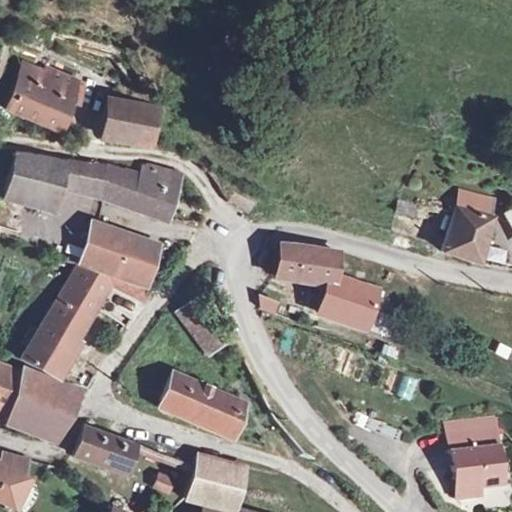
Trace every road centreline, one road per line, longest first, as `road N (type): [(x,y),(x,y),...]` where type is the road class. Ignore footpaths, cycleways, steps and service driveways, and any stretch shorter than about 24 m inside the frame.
road 1 (tertiary): [(242,244),(241,295),(281,389),(319,440),(395,511)]
road 2 (track): [(242,244),(188,169),(145,154),(0,144)]
road 3 (residential): [(88,400),(295,475),(346,511)]
road 4 (tertiary): [(511,283),(296,231),(255,233),(242,244)]
road 5 (residential): [(88,400),(195,255),(242,244)]
